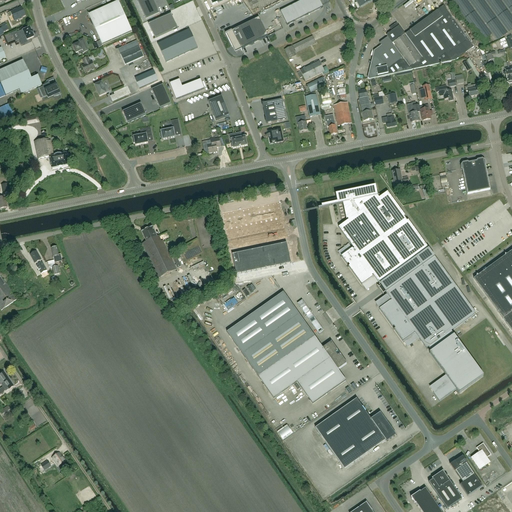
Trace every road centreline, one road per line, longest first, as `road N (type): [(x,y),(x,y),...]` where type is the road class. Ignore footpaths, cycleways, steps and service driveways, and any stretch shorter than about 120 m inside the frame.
road 1 (unclassified): [(291,185),(312,271),(434,444)]
road 2 (unclassified): [(291,185),(495,142)]
road 3 (unclassified): [(96,225),(291,185)]
road 4 (unclassified): [(112,511),(0,348)]
road 5 (residential): [(126,164),(56,66),(34,0)]
road 6 (tertiary): [(362,143),(490,117)]
road 7 (tertiary): [(139,189),(266,163)]
road 8 (unclassified): [(343,11),(230,67)]
